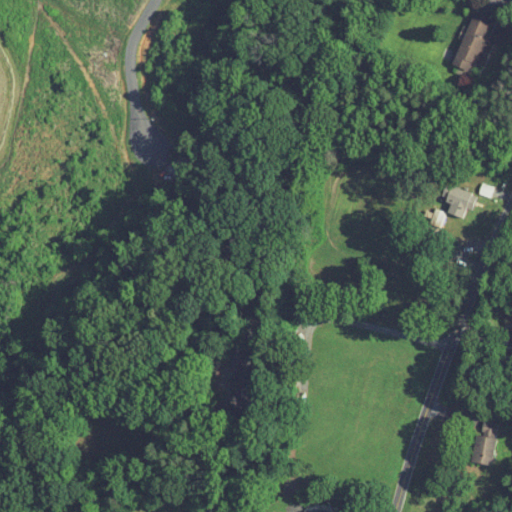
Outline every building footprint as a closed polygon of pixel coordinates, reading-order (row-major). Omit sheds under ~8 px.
[(477,33),(471,31),(479,13),(461,5),(439,58),(455,65),(459,56),(467,59),(477,33)] [(465,189),(433,176),(427,192),(438,196),(434,206),(450,212),(454,202),(459,204),(465,189)] [(477,192),(481,181),(469,176),(465,187),(477,192)] [(417,219),(429,222),(433,205),(421,202),(417,219)] [(458,454),(478,458),(486,417),(471,414),(468,428),(463,427),(458,454)] [(288,511),(320,511),(321,511),(323,511),(325,511),(327,505),(306,500),(304,510),(290,506),(288,511)]
